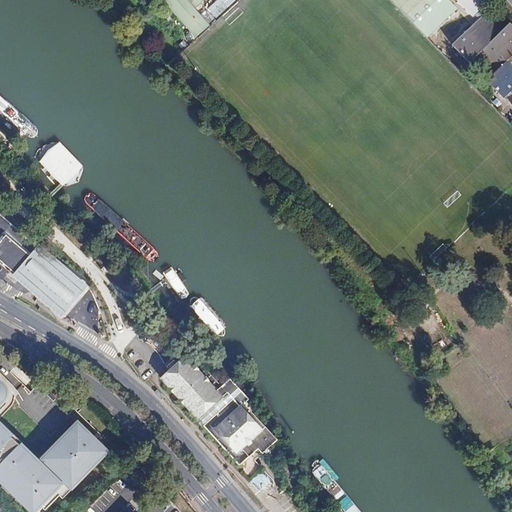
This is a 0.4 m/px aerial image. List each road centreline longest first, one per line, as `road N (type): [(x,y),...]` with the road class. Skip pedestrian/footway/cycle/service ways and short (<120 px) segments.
road 1 (primary): [(249,511),(136,384),(0,301)]
road 2 (primary): [(0,327),(120,409),(215,511)]
